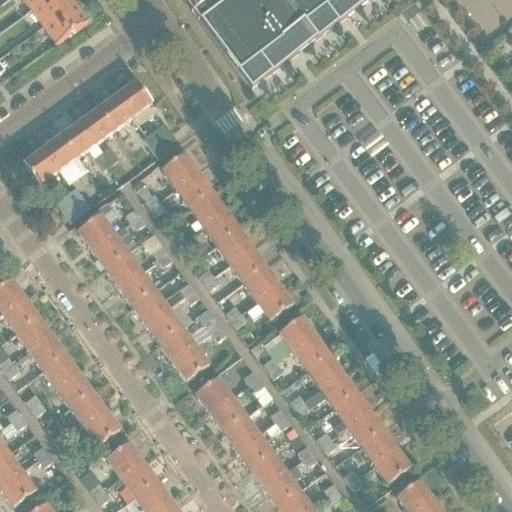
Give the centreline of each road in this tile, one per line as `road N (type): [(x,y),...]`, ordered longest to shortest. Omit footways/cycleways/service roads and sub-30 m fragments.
road 1 (residential): [(509,511),(158,26)]
road 2 (residential): [(221,511),(0,207)]
road 3 (residential): [(0,139),(158,26)]
